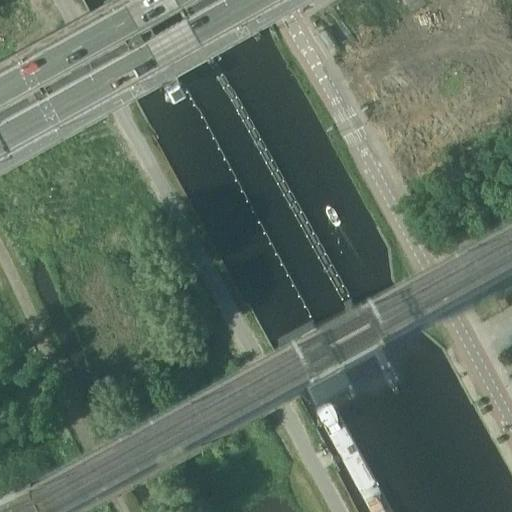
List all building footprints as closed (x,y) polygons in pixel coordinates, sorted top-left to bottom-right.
[(139,0),(120,0),(174,95),(188,88),(139,0)] [(184,0),(175,0),(208,60),(215,56),(184,0)] [(351,299),(344,303),(373,356),(380,352),(351,299)] [(313,320),(277,339),(306,392),(342,373),(313,320)] [(337,456),(367,511),(392,511),(331,401),(323,400),(316,403),(313,410),(337,456)]
